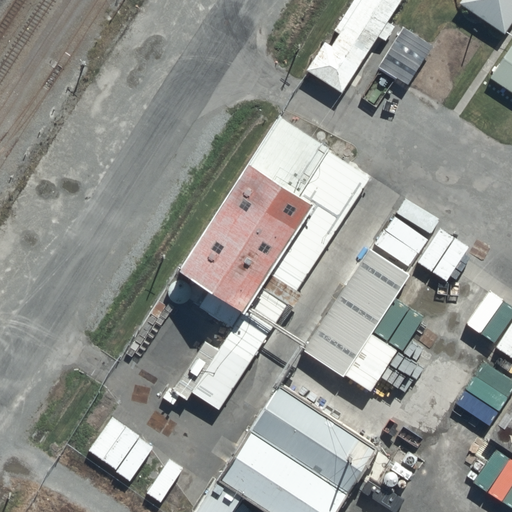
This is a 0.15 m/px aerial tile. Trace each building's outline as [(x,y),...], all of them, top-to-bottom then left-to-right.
[(323,55),(319,52),(305,74),(343,98),(378,41),(385,45),(395,30),(389,26),(404,0),(355,0),(333,35),(339,38),(330,53),(326,50),(323,55)] [(511,0),(459,0),(456,5),(506,39),(511,28),(511,0)] [(232,137),(161,240),(223,282),(293,179),(232,137)] [(399,265),(357,236),(294,329),(335,358),(399,265)] [(312,511),(370,428),(268,359),(206,450),(297,511),(312,511)] [(511,406),(488,443),(511,459),(511,406)] [(511,470),(485,453),(476,466),(499,481),(491,494),(511,506),(511,470)]
